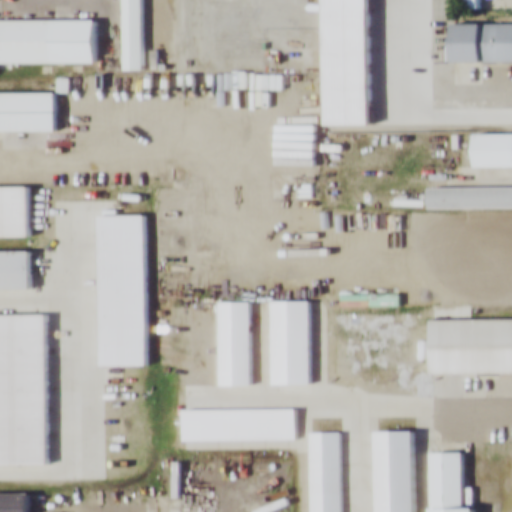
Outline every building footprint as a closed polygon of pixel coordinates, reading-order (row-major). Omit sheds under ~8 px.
[(144,0),(125,0),(125,67),(144,67),(144,0)] [(97,18),(0,18),(0,66),(12,66),(12,61),(97,61),(97,18)] [(511,21),(452,21),(452,60),(511,60),(511,21)] [(0,129),(57,129),(57,90),(0,90),(0,129)] [(511,131),(475,131),(475,164),(511,164),(511,131)] [(0,234),(31,234),(31,185),(0,185),(0,234)] [(430,206),(511,206),(511,185),(430,185),(430,206)] [(147,212),(101,212),(102,364),(148,364),(147,212)] [(32,249),(0,249),(0,287),(32,287),(32,249)] [(311,298),(273,298),(273,383),(311,383),(311,298)] [(253,384),(253,299),(221,299),(221,384),(253,384)] [(48,312),(0,312),(0,461),(49,461),(48,312)] [(511,317),(432,317),(432,372),(511,371),(511,317)] [(185,407),(185,438),(298,438),(298,407),(185,407)] [(416,511),(416,428),(377,429),(377,511),(416,511)] [(343,511),(343,429),(311,429),(311,511),(343,511)] [(432,450),(432,508),(465,508),(465,450),(432,450)] [(0,490),(0,511),(32,511),(32,490),(0,490)]
